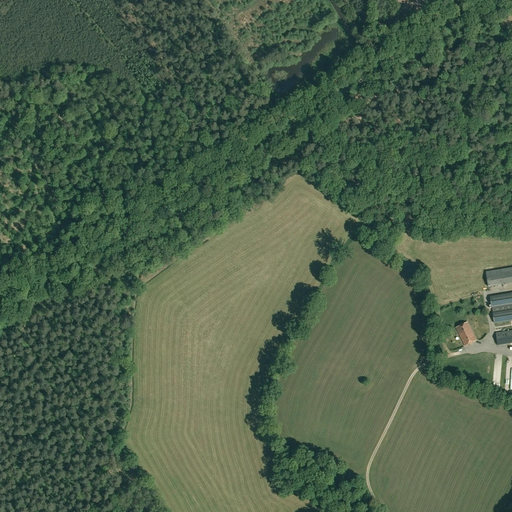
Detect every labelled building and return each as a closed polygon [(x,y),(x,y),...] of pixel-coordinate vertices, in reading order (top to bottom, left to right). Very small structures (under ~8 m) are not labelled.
[(511,267),(494,270),(497,286),(511,283),(511,267)] [(494,270),(486,272),(488,287),(497,286),(494,270)] [(445,301),(468,295),(466,288),(443,295),(445,301)] [(511,292),(490,296),(494,324),(511,320),(511,292)] [(456,327),(465,346),(477,340),(468,322),(456,327)] [(511,330),(496,333),(498,345),(511,343),(511,330)]
